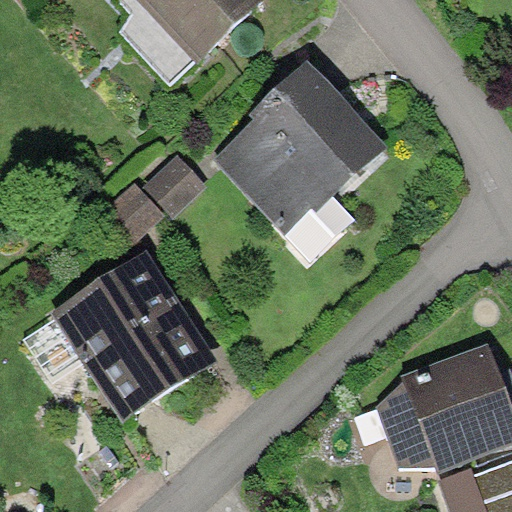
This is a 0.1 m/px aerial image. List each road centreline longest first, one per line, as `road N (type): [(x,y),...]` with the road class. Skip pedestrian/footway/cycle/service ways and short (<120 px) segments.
road 1 (residential): [(511,197),(159,511)]
road 2 (residential): [(379,0),(437,68),(511,187)]
